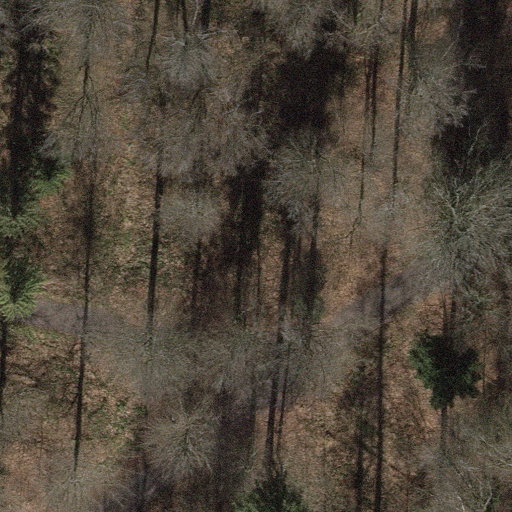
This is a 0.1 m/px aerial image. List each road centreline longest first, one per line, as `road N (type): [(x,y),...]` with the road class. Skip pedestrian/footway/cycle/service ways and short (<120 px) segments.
road 1 (track): [(511,216),(293,358),(86,511)]
road 2 (track): [(0,314),(293,358)]
